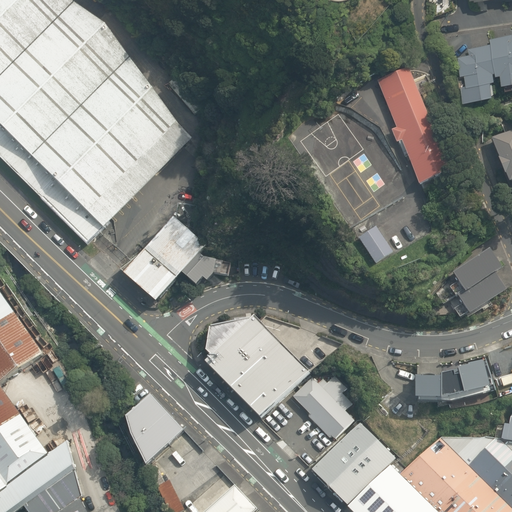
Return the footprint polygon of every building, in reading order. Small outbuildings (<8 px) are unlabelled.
[(69,0),(0,0),(0,157),(88,245),(104,228),(105,229),(194,140),(179,124),(108,27),(69,0)] [(511,35),(492,39),(493,46),(472,49),(473,55),(462,57),(465,78),(471,77),(472,87),(468,87),(471,104),(503,98),(499,79),(506,77),(508,87),(511,86),(511,35)] [(447,166),(409,68),(378,80),(396,127),(392,129),(397,142),(401,140),(416,178),(447,166)] [(511,132),(493,141),(511,181),(511,132)] [(166,307),(220,248),(188,219),(134,278),(166,307)] [(395,255),(378,227),(359,239),(376,266),(395,255)] [(463,307),(456,312),(463,322),(470,318),(472,320),(508,295),(496,277),(505,271),(490,250),(454,275),(460,283),(451,290),(463,307)] [(45,354),(0,288),(0,491),(50,454),(2,385),(45,354)] [(311,374),(257,318),(213,329),(208,350),(215,358),(210,364),(264,420),(311,374)] [(492,362),(421,381),(417,400),(443,400),(499,387),(492,362)] [(313,379),(294,398),(310,413),(310,418),(330,439),(332,436),(336,440),(355,420),(347,411),(354,404),(343,393),(347,389),(337,379),(332,384),(330,381),(328,384),(324,380),(319,385),(313,379)] [(392,415),(402,402),(390,394),(380,406),(392,415)] [(185,434),(151,397),(127,419),(132,438),(147,469),(185,434)] [(503,440),(511,442),(511,415),(507,415),(503,440)] [(397,459),(361,424),(314,472),(349,507),(391,465),(397,459)] [(440,438),(511,509),(511,442),(503,440),(487,437),(480,439),(440,438)] [(511,511),(511,509),(440,438),(401,475),(438,511),(511,511)] [(17,511),(26,506),(77,470),(69,441),(50,454),(0,491),(0,511),(17,511)] [(391,465),(349,507),(354,511),(438,511),(401,475),(391,465)] [(30,511),(62,511),(81,498),(84,497),(77,470),(26,506),(30,511)] [(185,511),(173,480),(159,485),(169,511),(185,511)] [(207,511),(258,511),(261,510),(237,486),(207,511)] [(88,511),(81,498),(62,511),(88,511)]
